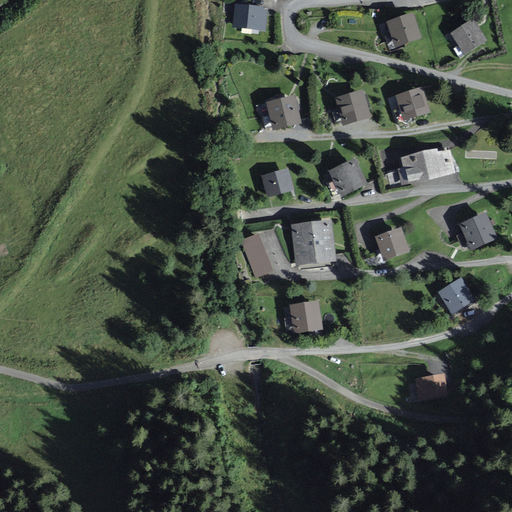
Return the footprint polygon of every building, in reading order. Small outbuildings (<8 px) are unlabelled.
[(264,6),(235,4),(233,27),(266,30),(268,10),(264,9),(264,6)] [(388,21),(396,45),(421,37),(413,13),(388,21)] [(464,54),(487,40),(474,18),(451,33),(464,54)] [(404,121),(431,112),(423,86),(395,95),(404,121)] [(344,125),(371,116),(362,89),(335,98),(344,125)] [(273,130),(302,123),(295,95),(267,102),(273,130)] [(402,158),(408,185),(456,174),(450,151),(438,154),(437,149),(402,158)] [(329,171),(342,197),(368,184),(355,158),(329,171)] [(268,197),(295,189),(288,168),(262,175),(268,197)] [(487,213),(459,225),(471,250),(498,238),(487,213)] [(291,225),(297,266),(337,261),(332,220),(291,225)] [(376,236),(385,261),(411,251),(401,226),(376,236)] [(260,233),(242,240),(255,278),(274,271),(260,233)] [(462,277),(438,293),(453,315),(477,299),(462,277)] [(319,300),(289,305),(294,334),(323,329),(319,300)] [(444,375),(417,379),(420,399),(447,394),(444,375)]
